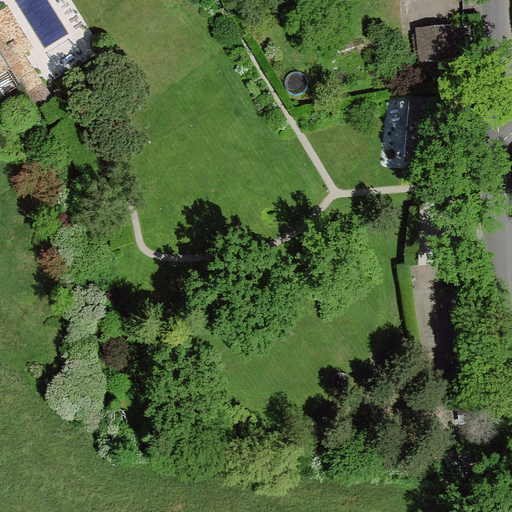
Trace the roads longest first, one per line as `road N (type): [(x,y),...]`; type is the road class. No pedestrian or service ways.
road 1 (residential): [(499,130),(497,197),(511,325)]
road 2 (residential): [(494,0),(499,130)]
